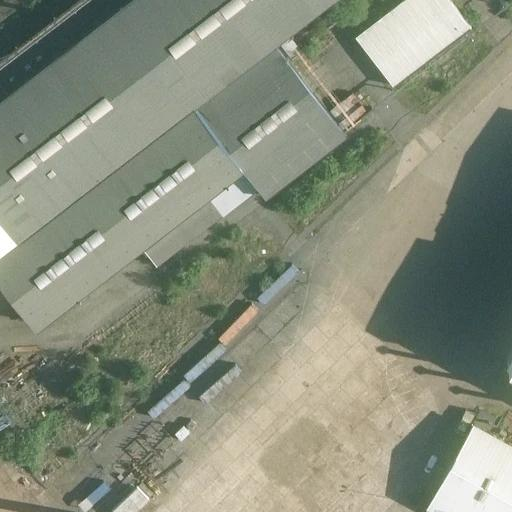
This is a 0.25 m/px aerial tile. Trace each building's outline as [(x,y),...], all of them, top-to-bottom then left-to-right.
[(110,0),(0,83),(0,257),(282,36),(328,0),(110,0)] [(445,27),(422,0),(368,0),(322,35),(364,87),(445,27)] [(0,257),(0,277),(42,333),(246,173),(274,207),(352,140),(282,36),(0,257)] [(439,88),(469,72),(459,55),(430,72),(439,88)] [(347,189),(360,178),(348,165),(335,177),(347,189)] [(221,444),(152,511),(390,511),(425,476),(329,389),(250,471),(221,444)] [(511,511),(511,447),(473,426),(427,511),(428,511),(511,511)] [(147,487),(121,509),(123,511),(140,511),(156,499),(147,487)]
